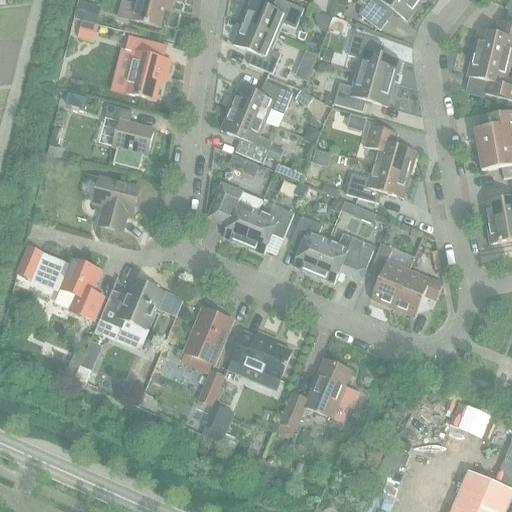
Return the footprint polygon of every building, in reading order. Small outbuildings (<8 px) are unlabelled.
[(166,6),(172,7),(173,0),(138,0),(137,5),(123,1),(118,18),(160,29),(166,6)] [(242,24),(277,39),(283,25),(295,30),(304,10),(278,0),(275,0),(272,10),(251,1),(242,24)] [(358,0),(359,0),(367,6),(359,16),(380,32),(387,22),(383,18),(390,9),(407,23),(422,3),(417,0),(358,0)] [(511,0),(505,0),(501,6),(511,12),(511,0)] [(272,52),(277,39),(242,24),(233,46),(253,55),(248,66),(272,76),(281,56),(272,52)] [(479,31),(473,55),(510,64),(511,56),(511,26),(503,25),(500,36),(479,31)] [(361,61),(357,75),(394,85),(400,62),(379,56),(382,44),(353,36),(347,57),(361,61)] [(136,54),(125,95),(156,103),(164,73),(168,74),(171,63),(163,61),(167,48),(129,38),(126,52),(136,54)] [(510,64),(473,55),(467,78),(489,84),(486,95),(511,101),(511,79),(507,78),(510,64)] [(394,85),(357,75),(353,89),(339,85),(334,106),(363,114),(366,103),(387,109),(394,85)] [(230,110),(265,125),(265,124),(278,130),(292,95),(265,83),(259,96),(239,87),(230,110)] [(301,91),(296,100),(308,108),(313,99),(301,91)] [(132,113),(107,106),(104,119),(120,123),(113,149),(147,158),(154,131),(129,124),(132,113)] [(259,138),(265,125),(230,110),(220,132),(241,141),(235,154),(263,165),(272,143),(259,138)] [(475,131),(478,152),(511,146),(511,140),(511,135),(511,134),(511,113),(492,116),(494,128),(475,131)] [(377,152),(373,166),(410,177),(416,153),(395,147),(398,136),(370,128),(364,148),(377,152)] [(511,146),(478,152),(482,173),(502,169),(503,181),(511,179),(511,146)] [(410,177),(373,166),(369,180),(352,176),(346,196),(378,206),(382,194),(403,200),(410,177)] [(139,189),(100,179),(94,206),(103,208),(98,227),(123,233),(128,215),(132,216),(139,189)] [(511,198),(483,204),(487,225),(511,220),(511,186),(511,187),(511,188),(511,198)] [(223,239),(244,248),(258,212),(248,208),(252,198),(231,189),(220,215),(231,220),(223,239)] [(258,212),(244,248),(264,256),(272,237),(283,241),(294,215),(273,207),(269,217),(258,212)] [(314,277),(329,241),(318,237),(322,227),(301,218),(291,244),(301,249),(293,268),(314,277)] [(511,220),(487,225),(490,246),(511,242),(511,220)] [(339,246),(329,241),(314,277),(334,285),(342,266),(353,270),(350,278),(361,282),(373,253),(363,248),(364,245),(343,236),(339,246)] [(393,310),(409,273),(387,264),(393,250),(381,245),(368,277),(379,281),(371,301),(393,310)] [(33,279),(59,290),(75,297),(69,312),(94,322),(104,299),(92,294),(101,273),(72,261),(69,266),(28,249),(17,275),(32,281),(33,279)] [(443,287),(409,273),(393,310),(415,319),(421,306),(433,311),(443,287)] [(149,332),(146,331),(155,310),(161,312),(167,296),(134,282),(126,302),(111,296),(100,322),(94,335),(140,354),(149,332)] [(203,310),(184,354),(215,367),(233,323),(203,310)] [(228,372),(258,385),(276,392),(292,353),(268,343),(269,338),(258,334),(255,341),(243,336),(228,372)] [(352,373),(324,361),(307,402),(292,395),(280,425),(296,432),(305,409),(332,420),(339,404),(343,406),(349,391),(345,389),(352,373)] [(211,373),(199,402),(212,408),(224,378),(211,373)] [(214,406),(205,428),(217,433),(226,410),(214,406)] [(506,511),(511,498),(511,491),(469,473),(452,511),(506,511)]
